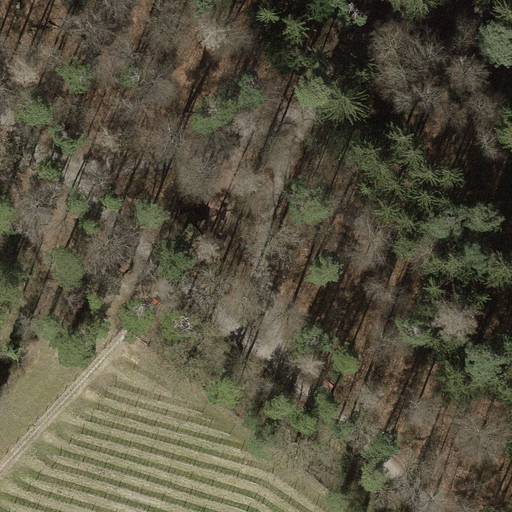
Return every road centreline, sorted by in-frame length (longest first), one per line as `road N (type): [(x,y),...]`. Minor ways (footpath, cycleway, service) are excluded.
road 1 (track): [(367,0),(305,109),(269,198),(261,266),(273,362)]
road 2 (track): [(0,117),(251,342)]
road 3 (track): [(305,109),(232,143),(152,162),(62,166)]
road 4 (track): [(273,362),(425,511)]
road 5 (track): [(511,13),(455,11),(352,36)]
